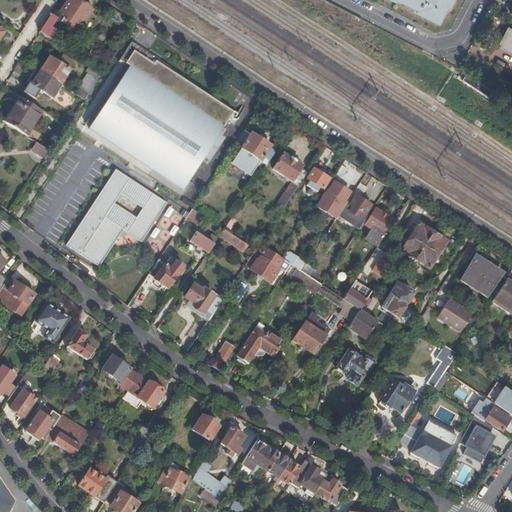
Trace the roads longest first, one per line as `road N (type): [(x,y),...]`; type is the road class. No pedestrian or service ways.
road 1 (residential): [(456,511),(145,340),(0,225)]
road 2 (residential): [(126,0),(511,251)]
road 3 (track): [(270,0),(511,159)]
road 4 (residential): [(346,0),(440,47),(460,38),(481,0)]
